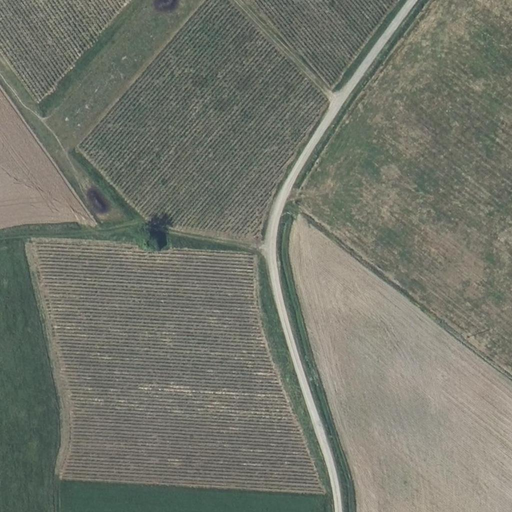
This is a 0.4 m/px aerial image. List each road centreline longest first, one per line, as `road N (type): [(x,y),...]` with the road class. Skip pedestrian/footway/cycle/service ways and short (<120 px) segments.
road 1 (track): [(268,247),(283,187),(404,0)]
road 2 (track): [(335,511),(334,478),(287,348),(268,247)]
road 3 (track): [(0,238),(125,221),(268,247)]
